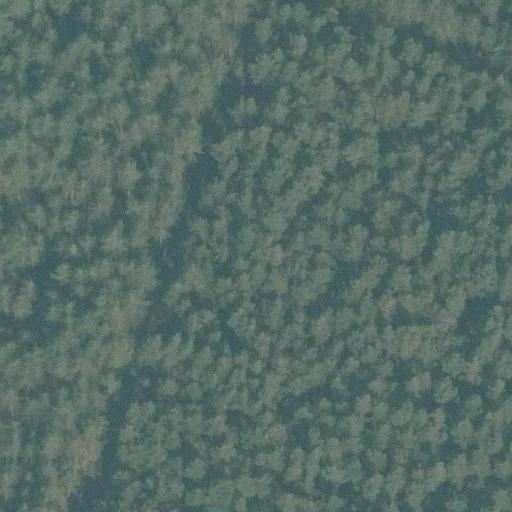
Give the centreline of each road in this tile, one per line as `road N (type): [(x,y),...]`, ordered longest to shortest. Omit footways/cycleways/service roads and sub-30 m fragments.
road 1 (track): [(71,511),(263,0)]
road 2 (track): [(511,95),(295,0)]
